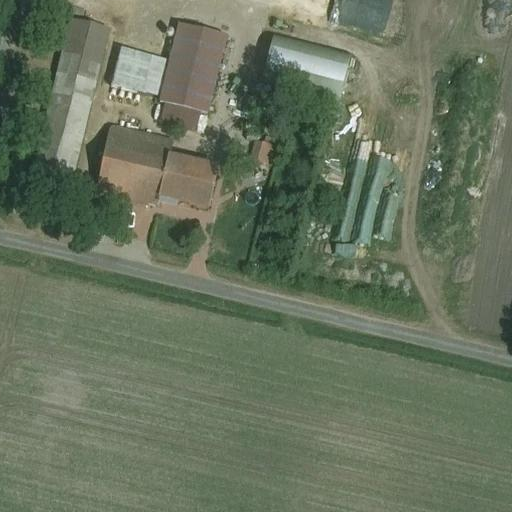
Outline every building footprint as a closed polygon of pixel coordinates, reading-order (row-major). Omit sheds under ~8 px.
[(226,37),(183,27),(166,103),(209,113),(226,37)] [(165,61),(96,43),(87,77),(126,87),(157,95),(165,61)] [(126,87),(87,77),(74,127),(113,137),(126,87)] [(156,212),(169,166),(114,150),(101,197),(156,212)] [(221,167),(171,157),(169,166),(162,203),(211,213),(221,167)]
